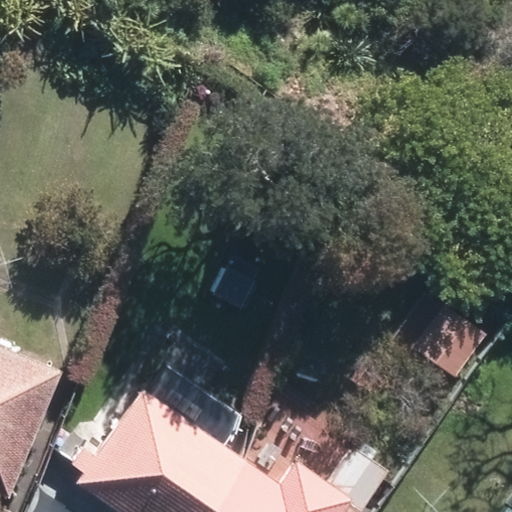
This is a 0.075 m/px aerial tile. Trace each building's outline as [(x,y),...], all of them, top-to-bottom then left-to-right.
[(80,235),(48,221),(37,251),(67,263),(80,235)] [(442,298),(405,345),(443,375),(480,328),(442,298)] [(0,336),(0,487),(7,490),(61,361),(0,336)] [(123,511),(198,511),(242,450),(139,378),(72,476),(123,511)] [(242,450),(198,511),(336,511),(350,493),(292,454),(279,474),(242,450)] [(65,511),(75,490),(37,473),(19,511),(65,511)] [(511,481),(502,497),(511,503),(511,481)]
